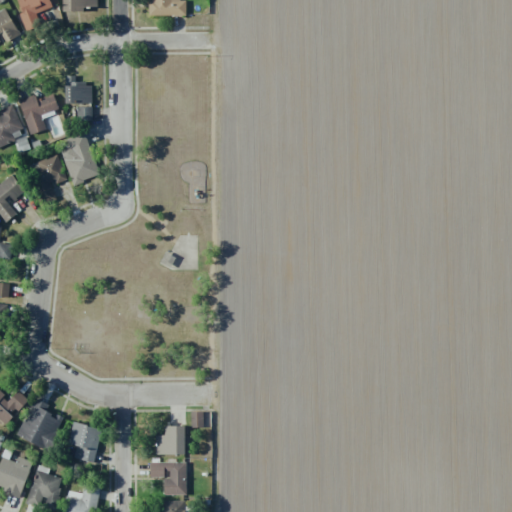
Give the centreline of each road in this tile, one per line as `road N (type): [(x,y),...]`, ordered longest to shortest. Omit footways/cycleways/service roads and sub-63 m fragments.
road 1 (residential): [(123,0),(124,205),(51,240),(41,360)]
road 2 (residential): [(0,77),(78,45),(211,41)]
